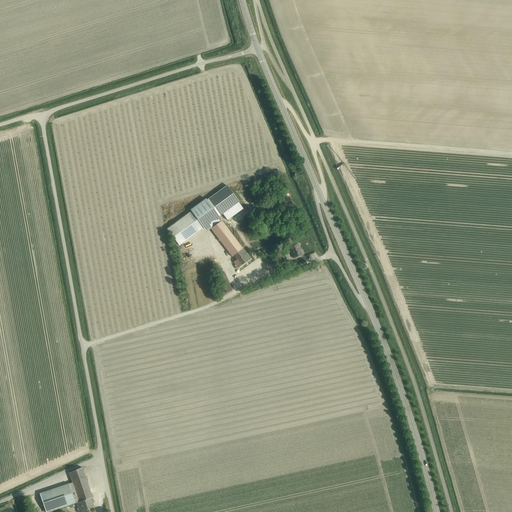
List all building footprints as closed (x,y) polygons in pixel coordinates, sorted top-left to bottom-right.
[(206,200),(218,216),(238,201),(226,185),(206,200)] [(167,230),(179,246),(203,228),(191,212),(167,230)] [(228,229),(221,221),(213,227),(212,227),(212,228),(211,229),(219,240),(218,240),(219,241),(220,241),(232,257),(234,255),(237,259),(233,262),(236,265),(235,266),(237,269),(250,259),(242,248),(228,229)] [(294,259),(301,256),(300,252),(301,252),(298,244),(290,247),(291,250),(294,259)] [(225,273),(219,275),(223,286),(229,284),(225,273)] [(77,511),(79,511),(80,511),(94,507),(91,498),(92,498),(82,468),(69,473),(72,483),(40,494),(46,511),(48,511),(76,503),(78,508),(77,509),(77,511)]
